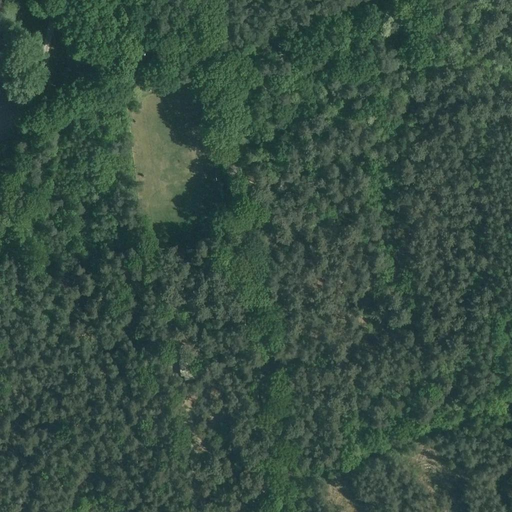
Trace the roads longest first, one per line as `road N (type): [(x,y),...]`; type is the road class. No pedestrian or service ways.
road 1 (unclassified): [(281,489),(199,0)]
road 2 (track): [(209,56),(0,135)]
road 3 (track): [(281,489),(485,411)]
road 4 (track): [(209,56),(363,0)]
